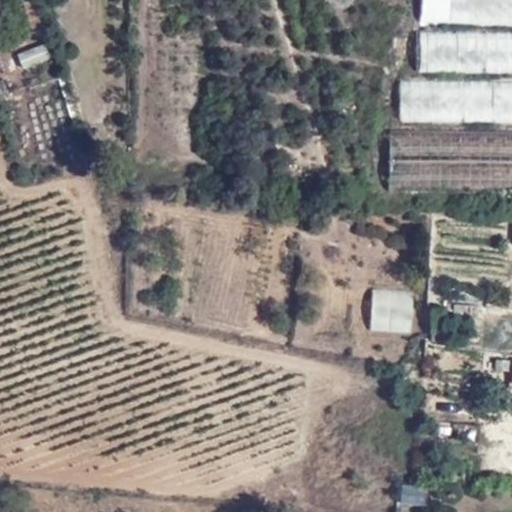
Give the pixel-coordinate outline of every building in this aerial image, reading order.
[(23,0),(33,30),(45,26),(38,0),(23,0)] [(350,0),(329,0),(345,10),(350,0)] [(511,29),(511,0),(418,0),(414,28),(511,29)] [(405,28),(406,47),(414,28),(405,28)] [(511,70),(511,29),(414,28),(406,47),(406,69),(511,70)] [(18,52),(21,67),(49,60),(46,46),(18,52)] [(511,83),(400,81),(400,120),(511,121),(511,83)] [(511,189),(511,129),(371,128),(371,187),(511,189)]
